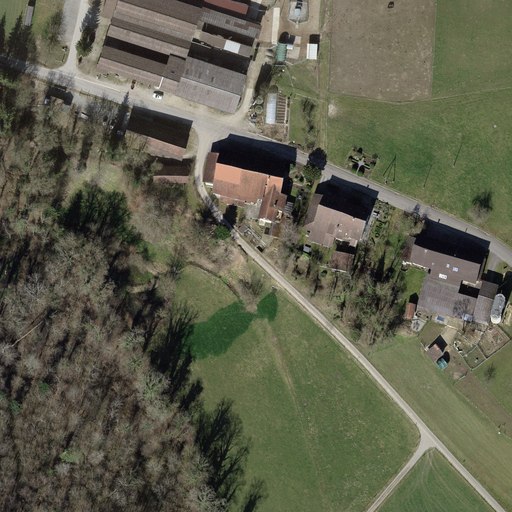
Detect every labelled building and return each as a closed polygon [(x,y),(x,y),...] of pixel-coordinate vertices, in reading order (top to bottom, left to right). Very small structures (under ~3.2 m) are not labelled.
[(106,45),(100,64),(234,107),(244,75),(186,56),(199,17),(201,8),(176,0),(120,0),(110,33),(172,52),(168,65),(106,45)] [(203,0),(202,5),(245,19),(249,6),(231,0),(203,0)] [(201,8),(199,17),(259,36),(262,25),(245,19),(202,5),(201,8)] [(223,47),(250,56),(253,48),(225,39),(223,47)] [(281,42),(278,59),(285,60),(287,43),(281,42)] [(311,43),(310,58),(317,58),(318,44),(311,43)] [(130,119),(124,141),(160,152),(163,145),(184,151),(188,137),(130,119)] [(211,157),(205,184),(216,186),(215,191),(265,202),(261,224),(274,227),(277,214),(283,215),(286,199),(280,198),(286,172),(260,167),(261,163),(223,155),(222,159),(211,157)] [(157,167),(156,178),(188,178),(188,168),(157,167)] [(323,192),(305,234),(333,246),(338,234),(363,244),(375,213),(323,192)] [(422,241),(414,266),(435,272),(424,306),(487,325),(498,290),(478,284),(486,260),(422,241)] [(352,272),(357,256),(337,250),(332,267),(352,272)] [(438,349),(428,355),(436,365),(445,359),(438,349)]
